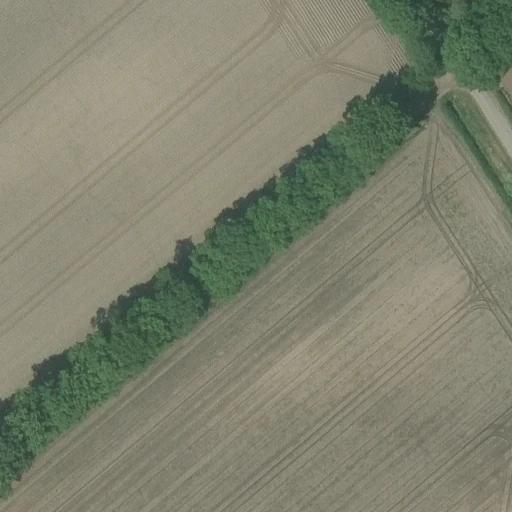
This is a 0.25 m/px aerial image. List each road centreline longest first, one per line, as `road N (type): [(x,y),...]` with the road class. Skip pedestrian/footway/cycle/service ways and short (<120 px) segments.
road 1 (track): [(511,32),(459,65),(0,459)]
road 2 (unclassified): [(511,147),(415,0)]
